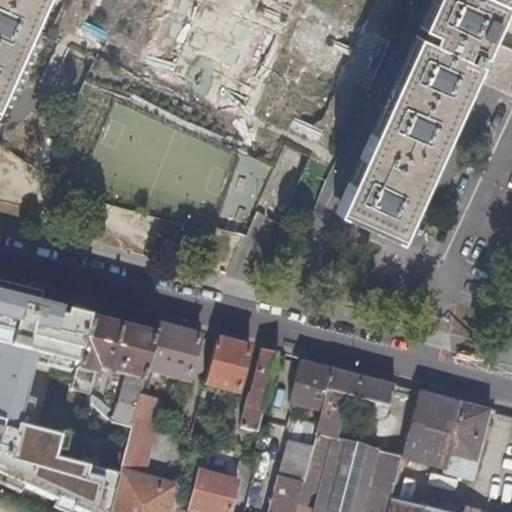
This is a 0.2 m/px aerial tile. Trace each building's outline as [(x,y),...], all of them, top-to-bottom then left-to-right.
[(0,0),(0,82),(37,0),(0,0)] [(64,0),(48,37),(95,60),(85,81),(276,168),(286,146),(332,168),(408,0),(64,0)] [(434,33),(432,38),(430,42),(421,38),(391,103),(343,210),(396,234),(446,124),(469,73),(511,92),(511,54),(484,42),(502,3),(493,0),(438,0),(425,29),(434,33)] [(0,477),(3,479),(76,511),(111,511),(117,487),(47,471),(53,449),(16,440),(38,356),(78,366),(90,319),(36,303),(38,294),(0,284),(0,477)] [(120,426),(132,429),(140,395),(146,371),(155,336),(90,319),(78,366),(72,391),(90,395),(95,374),(96,375),(97,370),(107,373),(108,367),(117,369),(116,375),(126,377),(120,403),(125,405),(120,426)] [(200,336),(158,325),(155,336),(146,371),(189,382),(200,336)] [(250,349),(216,340),(205,385),(238,394),(250,349)] [(257,434),(276,356),(262,352),(251,396),(248,399),(240,430),(257,434)] [(289,405),(321,413),(332,370),(300,362),(289,405)] [(427,511),(389,503),(400,460),(444,471),(443,473),(473,480),(476,466),(477,466),(492,412),(418,393),(401,458),(356,447),(362,426),(342,421),(348,397),(366,402),(364,411),(367,416),(381,420),(386,417),(390,408),(395,387),(332,370),(321,413),(317,428),(295,511),(427,511)] [(117,487),(111,511),(172,511),(174,508),(179,487),(146,480),(165,402),(140,395),(132,429),(117,487)] [(196,419),(191,440),(215,447),(221,425),(196,419)] [(295,511),(317,428),(295,423),(293,430),(288,429),(284,444),(287,444),(269,511),(295,511)] [(230,511),(239,483),(200,473),(190,511),(194,511),(230,511)]
